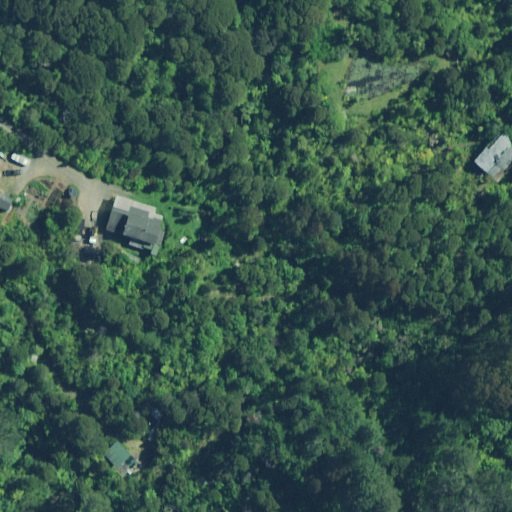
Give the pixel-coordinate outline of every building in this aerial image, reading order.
[(511,142),(500,131),(473,162),(497,183),(511,165),(511,142)] [(145,250),(147,242),(154,245),(162,218),(155,216),(157,209),(151,207),(153,199),(139,195),(137,203),(114,196),(105,230),(127,237),(125,244),(145,250)] [(156,401),(148,406),(157,422),(166,417),(156,401)] [(138,464),(115,440),(99,455),(123,479),(138,464)] [(234,454),(224,446),(206,468),(216,476),(234,454)]
